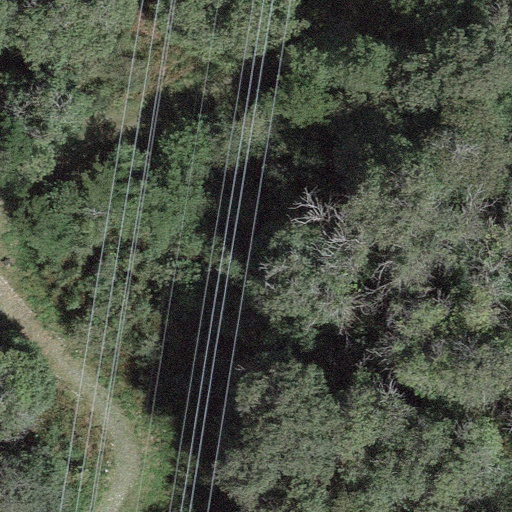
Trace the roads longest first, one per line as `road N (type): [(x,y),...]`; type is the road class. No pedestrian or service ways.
road 1 (track): [(414,0),(53,156),(0,191)]
road 2 (track): [(0,265),(108,379),(146,440),(118,511)]
